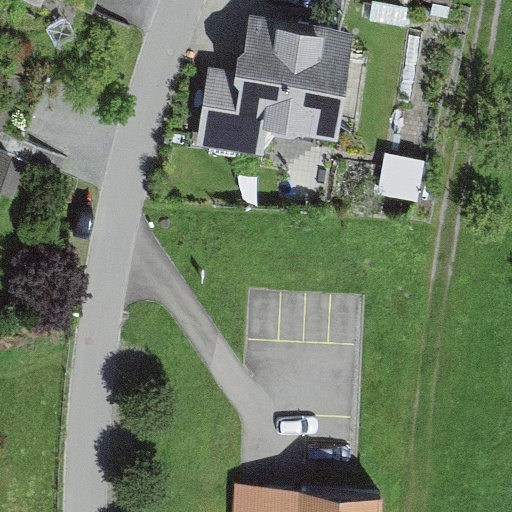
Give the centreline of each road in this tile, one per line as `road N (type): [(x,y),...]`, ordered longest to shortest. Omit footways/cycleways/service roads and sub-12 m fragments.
road 1 (residential): [(182,0),(138,128),(106,265),(86,387),(84,511)]
road 2 (track): [(490,0),(447,262),(421,511)]
